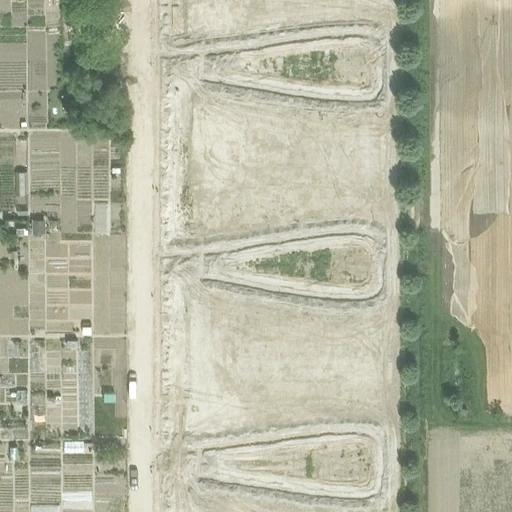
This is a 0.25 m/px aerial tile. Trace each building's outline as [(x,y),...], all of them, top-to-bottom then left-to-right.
[(217,0),(218,27),(236,27),(235,0),(217,0)] [(290,0),(290,27),(308,27),(307,0),(290,0)] [(214,99),(214,147),(232,147),(232,99),(214,99)] [(274,107),(274,155),(292,155),(292,107),(274,107)] [(368,109),(368,157),(386,157),(386,109),(368,109)] [(218,177),(218,225),(236,225),(236,177),(218,177)] [(290,177),(290,225),(308,225),(308,177),(290,177)] [(330,181),(330,199),(378,199),(378,181),(330,181)] [(214,298),(214,346),(232,346),(232,298),(214,298)] [(274,306),(274,354),(292,354),(292,306),(274,306)] [(369,308),(369,356),(387,356),(387,308),(369,308)] [(218,376),(218,424),(236,424),(236,376),(218,376)] [(290,376),(290,424),(308,424),(308,376),(290,376)] [(330,380),(330,398),(378,398),(378,380),(330,380)] [(214,496),(214,511),(232,511),(232,496),(214,496)]
